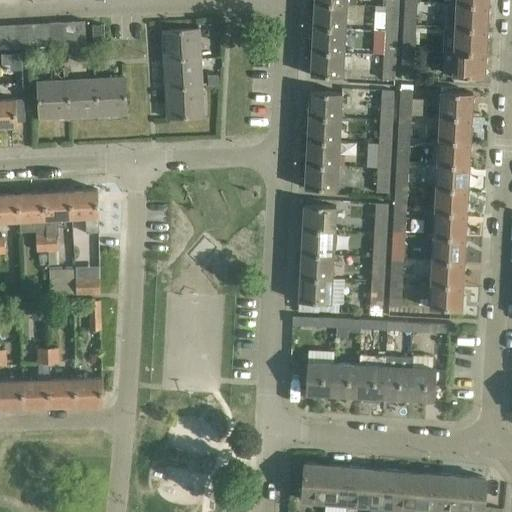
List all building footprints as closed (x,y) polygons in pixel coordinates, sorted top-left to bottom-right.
[(404,0),(403,24),(415,25),(417,1),(406,0),(404,0)] [(346,28),(347,4),(315,2),(314,26),(346,28)] [(489,5),(457,3),(456,27),(488,29),(489,5)] [(374,30),(385,30),(397,31),(399,7),(386,6),(375,5),(374,30)] [(74,44),(73,21),(60,22),(61,45),(74,44)] [(73,21),(74,44),(86,44),(85,21),(73,21)] [(49,23),(50,46),(61,45),(60,22),(49,23)] [(27,24),(28,47),(38,46),(37,23),(27,24)] [(37,23),(38,46),(50,46),(49,23),(37,23)] [(18,47),(17,24),(4,25),(6,48),(18,47)] [(17,24),(18,47),(28,47),(27,24),(17,24)] [(104,24),(92,25),(93,44),(105,43),(104,24)] [(402,48),(414,49),(415,25),(403,24),(402,48)] [(344,52),(346,28),(314,26),(312,50),(344,52)] [(488,29),(456,27),(454,51),(487,52),(488,29)] [(164,60),(197,58),(201,58),(200,43),(197,43),(196,30),(200,30),(200,28),(163,30),(164,60)] [(385,30),(384,55),(396,55),(397,31),(385,30)] [(414,49),(402,48),(400,73),(413,74),(414,49)] [(344,52),(312,50),(311,75),(343,77),(344,52)] [(443,75),(485,77),(487,52),(454,51),(444,50),(443,75)] [(394,80),(396,55),(384,55),(382,79),(394,80)] [(198,72),(197,58),(164,60),(166,89),(199,87),(203,87),(202,72),(198,72)] [(96,79),(97,112),(98,116),(113,115),(112,111),(125,110),(125,114),(127,114),(125,77),(96,79)] [(84,113),(97,112),(96,79),(67,80),(69,113),(69,117),(84,116),(84,113)] [(55,114),(69,113),(67,80),(38,81),(39,118),(55,118),(55,114)] [(200,101),(199,87),(166,89),(167,118),(204,116),(203,100),(200,101)] [(400,89),(398,114),(411,114),(412,90),(400,89)] [(380,119),(392,120),(393,91),(381,90),(380,119)] [(310,91),(309,115),(341,117),(342,92),(310,91)] [(441,91),(440,116),(472,117),(473,93),(441,91)] [(16,98),(0,98),(0,126),(18,126),(17,122),(17,106),(16,99),(16,98)] [(24,99),(16,99),(17,106),(17,122),(25,121),(24,99)] [(398,114),(397,137),(410,138),(411,114),(398,114)] [(309,115),(308,139),(340,141),(341,117),(309,115)] [(440,116),(439,140),(471,141),(472,117),(440,116)] [(379,126),(378,143),(391,144),(392,120),(380,119),(361,119),(361,126),(379,126)] [(396,161),(408,162),(410,138),(397,137),(396,161)] [(340,141),(308,139),(306,163),(339,165),(340,141)] [(471,141),(439,140),(438,163),(470,165),(471,141)] [(378,143),(377,167),(390,168),(391,144),(378,143)] [(395,185),(407,186),(408,162),(396,161),(395,185)] [(339,165),(306,163),(305,188),(337,190),(339,165)] [(470,165),(438,163),(436,187),(468,189),(470,165)] [(388,192),(390,168),(377,167),(376,192),(388,192)] [(393,209),(406,210),(407,186),(395,185),(393,209)] [(468,189),(436,187),(435,211),(467,213),(468,189)] [(71,191),(73,218),(87,217),(87,233),(100,232),(98,189),(71,191)] [(45,192),(48,251),(58,250),(58,244),(57,235),(59,235),(58,219),(73,218),(71,191),(45,192)] [(45,192),(18,193),(20,221),(20,232),(36,231),(37,251),(48,251),(45,192)] [(0,221),(20,221),(18,193),(0,194),(0,221)] [(374,232),(386,232),(388,204),(375,203),(374,232)] [(304,204),(303,229),(335,230),(336,206),(304,204)] [(392,233),(405,234),(406,210),(393,209),(392,233)] [(467,213),(435,211),(434,235),(466,237),(467,213)] [(334,254),(335,230),(303,229),(302,252),(334,254)] [(385,257),(386,232),(374,232),(373,256),(385,257)] [(405,234),(392,233),(391,257),(403,258),(405,234)] [(466,237),(434,235),(433,259),(465,261),(466,237)] [(333,278),(334,254),(302,252),(301,276),(333,278)] [(384,281),(385,257),(373,256),(372,280),(384,281)] [(390,281),(402,281),(403,258),(391,257),(390,281)] [(465,261),(433,259),(431,283),(464,285),(465,261)] [(331,303),(333,278),(301,276),(299,301),(331,303)] [(100,293),(100,278),(76,278),(76,293),(100,293)] [(383,306),(384,281),(372,280),(370,305),(383,306)] [(402,281),(390,281),(388,306),(401,307),(402,281)] [(464,285),(431,283),(430,308),(462,309),(464,285)] [(101,329),(100,300),(90,300),(90,330),(101,329)] [(336,326),(336,318),(319,317),(319,325),(336,326)] [(361,328),(362,319),(336,318),(336,326),(361,328)] [(361,328),(387,329),(388,321),(362,319),(361,328)] [(387,329),(413,331),(413,322),(388,321),(387,329)] [(450,324),(413,322),(413,331),(442,332),(441,339),(449,339),(450,324)] [(49,347),(37,348),(37,363),(49,363),(49,347)] [(60,347),(49,347),(49,363),(60,362),(60,347)] [(386,356),(385,365),(384,397),(409,398),(411,367),(410,367),(411,357),(386,356)] [(306,393),(332,394),(334,363),(308,362),(306,393)] [(360,364),(334,363),(332,394),(358,396),(360,364)] [(385,365),(360,364),(358,396),(384,397),(385,365)] [(437,368),(411,367),(409,398),(436,400),(437,368)] [(76,378),(77,405),(104,404),(103,377),(76,378)] [(51,405),(77,405),(76,378),(50,379),(51,405)] [(51,405),(50,379),(23,380),(24,406),(51,405)] [(0,407),(24,406),(23,380),(0,380),(0,407)] [(327,502),(330,465),(305,463),(302,499),(327,502)] [(351,467),(330,465),(327,502),(349,503),(351,467)] [(374,469),(351,467),(349,503),(372,505),(374,469)] [(397,471),(374,469),(372,505),(394,507),(397,471)] [(419,472),(397,471),(394,507),(415,509),(419,472)] [(442,474),(419,472),(415,509),(427,510),(426,511),(437,511),(437,510),(439,510),(442,474)] [(460,511),(464,476),(442,474),(439,510),(457,511),(460,511)] [(483,511),(487,478),(464,476),(460,511),(483,511)]
